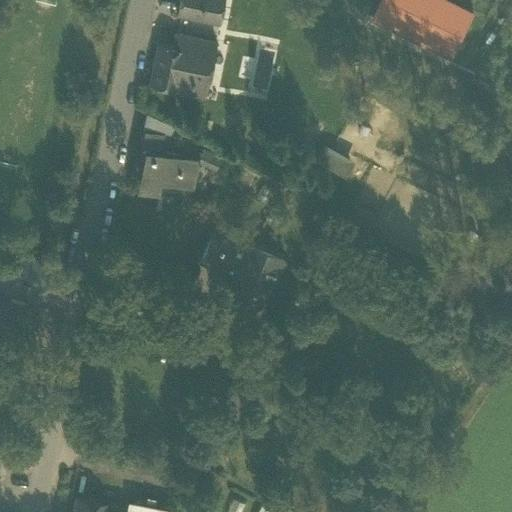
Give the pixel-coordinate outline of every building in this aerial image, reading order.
[(178,0),(176,13),(219,22),(223,0),(178,0)] [(452,58),(474,8),(457,0),(377,0),(368,20),(452,58)] [(150,84),(187,91),(189,80),(191,81),(192,77),(207,79),(215,40),(175,32),(172,45),(158,43),(150,84)] [(144,111),(141,128),(163,133),(170,134),(173,127),(144,111)] [(128,185),(157,191),(159,180),(192,187),(197,160),(198,158),(159,150),(163,133),(141,128),(128,185)] [(348,174),(354,156),(321,144),(315,162),(348,174)] [(197,160),(215,168),(220,157),(202,149),(198,158),(197,160)] [(220,303),(257,319),(258,318),(256,317),(272,279),(276,281),(285,260),(283,259),(283,258),(248,243),(245,249),(211,235),(200,261),(234,275),(223,303),(221,302),(220,303)] [(0,272),(30,279),(35,257),(0,249),(0,272)] [(32,280),(48,284),(53,262),(35,257),(30,279),(30,280),(32,280)] [(0,338),(17,342),(25,307),(0,301),(0,338)] [(200,505),(210,509),(224,477),(214,472),(200,505)] [(72,511),(125,511),(127,507),(75,496),(72,511)]
